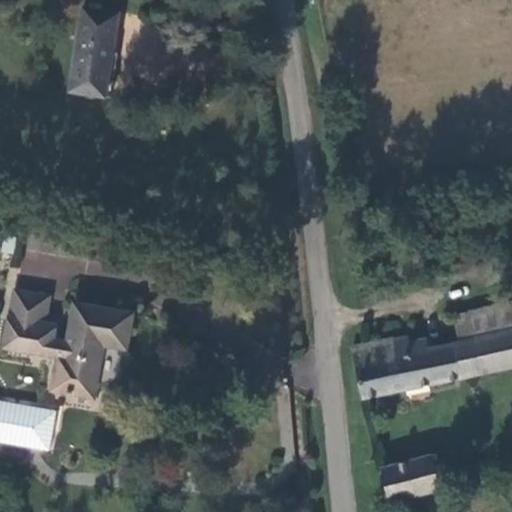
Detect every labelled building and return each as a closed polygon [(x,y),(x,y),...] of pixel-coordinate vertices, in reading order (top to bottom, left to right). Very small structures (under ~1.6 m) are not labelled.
[(72,7),(60,89),(100,95),(107,35),(105,34),(108,13),(72,7)] [(65,305),(60,346),(45,344),(47,330),(36,328),(40,300),(6,295),(0,340),(0,353),(50,361),(46,390),(87,396),(95,346),(117,349),(122,313),(65,305)] [(356,401),(511,367),(511,303),(462,315),(467,341),(448,346),(420,353),(389,360),(385,343),(384,341),(361,347),(345,351),(356,401)] [(467,341),(462,315),(442,322),(448,346),(467,341)] [(399,340),(385,343),(389,360),(420,353),(417,341),(401,345),(399,340)] [(48,423),(0,417),(0,453),(44,459),(48,423)] [(386,506),(435,493),(427,460),(378,473),(386,506)]
